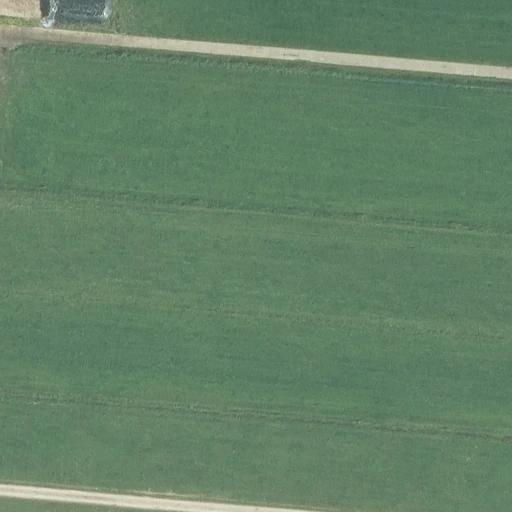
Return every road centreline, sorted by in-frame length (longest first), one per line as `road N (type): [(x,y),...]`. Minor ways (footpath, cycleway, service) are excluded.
road 1 (track): [(511,70),(0,31)]
road 2 (track): [(0,493),(211,511)]
